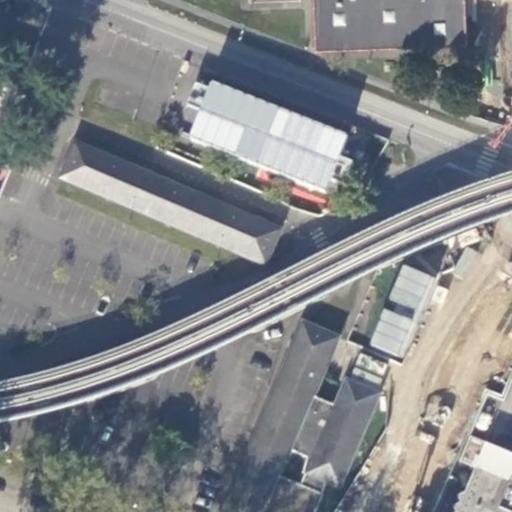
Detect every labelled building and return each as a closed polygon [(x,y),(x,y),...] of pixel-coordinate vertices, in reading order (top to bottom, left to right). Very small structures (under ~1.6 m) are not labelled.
[(316,0),(318,48),(469,44),(467,0),(316,0)] [(62,176),(266,265),(281,230),(269,225),(88,147),(77,142),(62,176)] [(369,346),(404,358),(431,274),(400,264),(387,305),(383,304),(369,346)] [(338,338),(303,324),(223,511),(317,511),(324,494),(323,494),(328,483),(342,488),(381,393),(346,378),(335,405),(314,397),(338,338)] [(511,511),(511,471),(482,459),(488,443),(472,436),(462,459),(477,465),(468,488),(460,490),(462,497),(457,500),(458,507),(453,509),(454,511),(511,511)]
